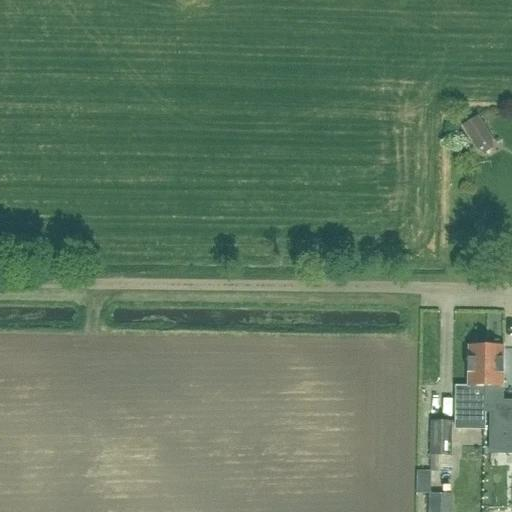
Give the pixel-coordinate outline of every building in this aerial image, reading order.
[(487,118),(471,122),(478,147),(493,143),(487,118)] [(503,348),(468,348),(467,390),(455,390),(455,431),(484,431),(484,413),(491,413),(490,452),(511,452),(511,415),(502,416),(503,348)] [(421,472),(421,492),(434,492),(434,472),(421,472)] [(502,511),(503,493),(494,493),(493,511),(502,511)] [(434,495),(433,511),(456,511),(457,495),(434,495)]
